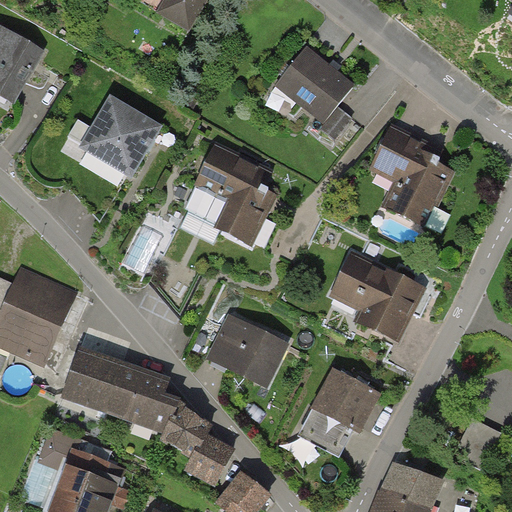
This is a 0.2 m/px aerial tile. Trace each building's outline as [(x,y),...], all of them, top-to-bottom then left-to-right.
[(158,18),(191,37),(212,0),(135,0),(160,14),(158,18)] [(0,99),(15,109),(46,55),(0,28),(0,99)] [(308,50),(276,89),(324,129),(356,90),(308,50)] [(132,184),(163,132),(112,102),(94,133),(79,125),(70,140),(83,148),(80,154),(132,184)] [(355,122),(341,110),(322,133),(336,144),(355,122)] [(438,211),(455,176),(440,168),(442,164),(421,154),(424,148),(390,131),(370,172),(397,186),(385,211),(424,231),(435,209),(438,211)] [(264,190),(270,177),(214,150),(195,190),(197,191),(187,212),(190,214),(182,231),(215,247),(220,236),(255,252),(281,198),(264,190)] [(357,328),(401,349),(429,291),(353,254),(330,300),(363,316),(357,328)] [(0,351),(44,371),(77,295),(22,271),(15,288),(0,281),(0,351)] [(230,319),(207,365),(269,395),(291,349),(230,319)] [(82,354),(64,404),(165,439),(181,411),(182,407),(161,399),(166,383),(82,354)] [(333,373),(311,414),(314,415),(300,442),(341,463),(354,439),(362,442),(384,400),(333,373)] [(216,492),(236,456),(206,440),(213,428),(181,411),(165,439),(161,447),(193,464),(187,476),(216,492)] [(504,437),(473,422),(455,460),(486,475),(504,437)] [(60,469),(43,511),(107,511),(110,506),(124,511),(130,493),(118,488),(125,470),(108,464),(112,453),(81,441),(79,445),(53,435),(42,462),(60,469)] [(393,464),(374,511),(437,511),(447,486),(393,464)] [(259,511),(271,497),(246,478),(223,509),(227,511),(259,511)]
